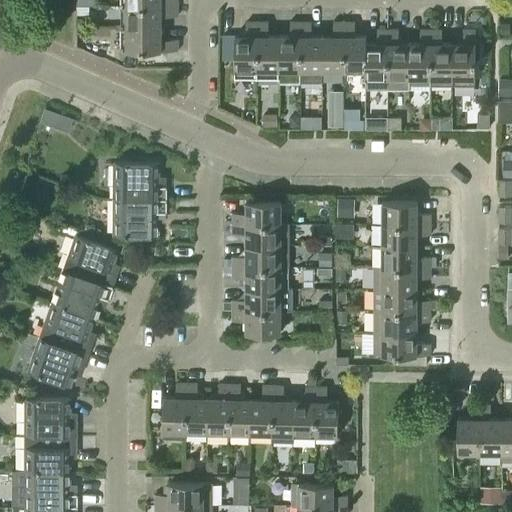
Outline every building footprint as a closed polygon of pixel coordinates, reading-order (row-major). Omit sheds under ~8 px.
[(123,4),(123,26),(161,26),(161,14),(178,14),(178,4),(123,4)] [(257,76),(257,19),(247,19),(247,33),(235,33),(235,68),(235,76),(257,76)] [(257,76),(279,76),(279,34),(269,34),(269,19),(257,19),(257,76)] [(300,80),(300,19),(290,19),(290,34),(279,34),(279,76),(279,80),(300,80)] [(301,68),(322,68),(322,34),(312,34),(312,19),(300,19),(300,80),(301,80),(301,68)] [(322,68),(343,68),(344,19),(333,19),(333,34),(322,34),(322,68)] [(365,87),(366,87),(366,34),(355,34),(355,19),(344,19),(343,68),(365,68),(365,87)] [(509,21),(501,21),(501,33),(509,33),(509,21)] [(161,26),(123,26),(123,48),(178,49),(177,37),(161,37),(161,26)] [(366,87),(388,87),(388,27),(377,27),(377,41),(367,41),(367,34),(366,34),(366,87)] [(388,87),(410,87),(410,41),(399,41),(399,27),(388,27),(388,87)] [(431,75),(432,75),(432,27),(421,27),(421,41),(410,41),(410,87),(431,87),(431,75)] [(432,75),(453,75),(453,41),(442,41),(442,27),(432,27),(432,75)] [(453,41),(453,75),(453,83),(475,83),(475,75),(476,75),(476,27),(464,27),(464,41),(453,41)] [(511,77),(509,78),(499,77),(499,94),(511,93),(511,77)] [(511,98),(499,99),(499,120),(511,120),(511,98)] [(328,107),(328,118),(343,118),(343,107),(328,107)] [(47,122),(51,110),(44,108),(40,119),(47,122)] [(277,112),(263,112),(263,124),(277,124),(277,112)] [(477,112),(477,126),(489,126),(489,112),(477,112)] [(295,114),(289,120),(289,124),(300,124),(299,114),(295,114)] [(301,114),(300,127),(310,127),(310,115),(301,114)] [(387,115),(365,115),(366,128),(383,128),(387,128),(387,115)] [(401,115),(387,115),(387,128),(401,128),(401,127),(401,126),(401,119),(401,117),(401,116),(401,115)] [(360,118),(344,118),(344,128),(347,128),(355,128),(364,128),(364,118),(360,118)] [(503,164),(503,166),(503,174),(503,175),(504,175),(509,175),(511,176),(511,175),(511,149),(511,150),(508,149),(505,150),(505,151),(504,157),(503,158),(503,160),(503,164)] [(113,197),(165,198),(165,184),(157,184),(157,161),(113,161),(113,197)] [(511,188),(511,177),(498,178),(498,194),(511,194),(511,188)] [(337,215),(353,215),(354,196),(337,196),(337,215)] [(165,198),(113,197),(113,234),(156,234),(156,211),(164,211),(165,198)] [(233,223),(281,223),(281,199),(247,199),(247,211),(233,211),(233,223)] [(383,222),(431,222),(431,211),(417,210),(417,199),(383,199),(383,222)] [(511,205),(498,205),(498,221),(511,221),(511,205)] [(431,222),(383,222),(383,244),(417,244),(417,232),(431,233),(431,222)] [(281,223),(233,223),(233,233),(247,233),(247,244),(290,244),(290,223),(281,223)] [(511,227),(498,226),(498,242),(511,242),(511,227)] [(62,268),(112,285),(116,272),(109,269),(116,248),(74,233),(62,268)] [(233,265),(281,265),(290,266),(290,244),(247,244),(247,254),(233,254),(233,265)] [(374,266),(431,266),(431,254),(417,254),(417,244),(383,244),(374,244),(374,266)] [(507,244),(498,244),(498,257),(507,257),(507,244)] [(247,287),(281,287),(281,265),(233,265),(233,276),(247,276),(247,287)] [(345,266),(336,266),(337,279),(345,279),(345,266)] [(374,287),(417,287),(417,276),(431,276),(431,266),(374,266),(374,287)] [(62,268),(50,302),(92,316),(99,295),(107,298),(112,285),(62,268)] [(281,308),(281,287),(247,287),(247,297),(232,297),(232,308),(281,308)] [(374,309),(430,308),(430,297),(417,297),(417,287),(374,287),(374,309)] [(332,298),(319,298),(319,308),(332,307),(332,298)] [(50,302),(38,336),(88,354),(92,340),(85,337),(92,316),(50,302)] [(281,308),(232,308),(232,319),(246,319),(246,331),(281,331),(281,308)] [(417,330),(417,319),(430,319),(430,308),(374,309),(374,331),(417,330)] [(347,309),(336,309),(336,322),(347,322),(347,309)] [(374,331),(374,352),(382,352),(382,353),(393,353),(393,363),(427,363),(427,353),(430,353),(430,341),(417,341),(417,330),(374,331)] [(88,354),(38,336),(26,370),(68,385),(76,363),(83,366),(88,354)] [(311,375),(307,384),(315,384),(316,375),(311,375)] [(186,430),(187,381),(176,381),(176,395),(164,394),(163,429),(186,430)] [(186,430),(207,430),(208,396),(197,395),(197,381),(187,381),(186,430)] [(207,430),(229,431),(230,382),(219,382),(219,396),(208,396),(207,430)] [(229,431),(250,431),(251,397),(240,397),(241,383),(230,382),(229,431)] [(250,431),(272,432),(273,383),(262,383),(262,397),(251,397),(250,431)] [(272,440),(293,440),(294,398),(284,398),(284,383),(273,383),(272,432),(272,440)] [(294,398),(293,440),(315,441),(315,433),(316,384),(315,384),(307,384),(305,384),(305,398),(294,398)] [(316,384),(315,433),(338,433),(339,399),(327,399),(327,385),(316,384)] [(24,433),(76,433),(76,419),(68,419),(68,397),(24,397),(24,433)] [(481,450),(481,402),(470,402),(470,416),(458,416),(458,450),(481,450)] [(481,450),(501,450),(501,416),(491,416),(491,402),(481,402),(481,450)] [(511,415),(501,416),(501,450),(511,450),(511,415)] [(24,433),(24,470),(68,470),(68,447),(76,447),(76,433),(24,433)] [(357,457),(337,457),(337,470),(357,470),(357,457)] [(217,459),(206,459),(206,470),(217,470),(217,459)] [(249,462),(237,461),(237,473),(249,473),(249,462)] [(24,470),(24,506),(76,506),(76,492),(68,492),(68,470),(24,470)] [(155,503),(211,503),(211,480),(169,480),(169,492),(156,492),(155,503)] [(299,503),(347,504),(347,493),(333,493),(333,481),(291,481),(291,504),(299,503)] [(500,485),(480,485),(479,501),(501,501),(500,485)] [(249,489),(233,489),(233,502),(249,502),(249,489)] [(211,511),(211,503),(155,503),(155,511),(211,511)] [(298,511),(347,511),(347,504),(299,503),(298,511)]
